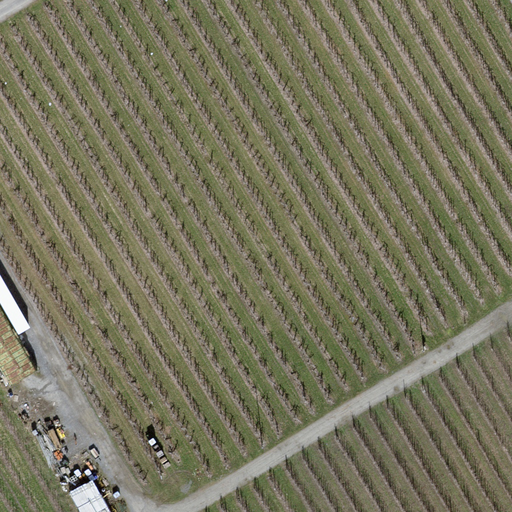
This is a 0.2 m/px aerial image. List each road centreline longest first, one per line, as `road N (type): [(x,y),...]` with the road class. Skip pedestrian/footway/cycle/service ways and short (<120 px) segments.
road 1 (track): [(511,313),(182,511)]
road 2 (track): [(0,279),(139,511)]
